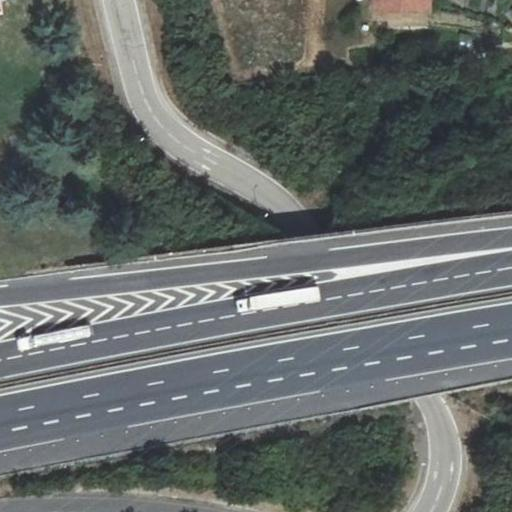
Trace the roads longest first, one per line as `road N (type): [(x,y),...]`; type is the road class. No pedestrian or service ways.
road 1 (motorway): [(0,415),(511,322)]
road 2 (motorway): [(511,267),(0,359)]
road 3 (motorway): [(511,253),(485,243),(0,296)]
